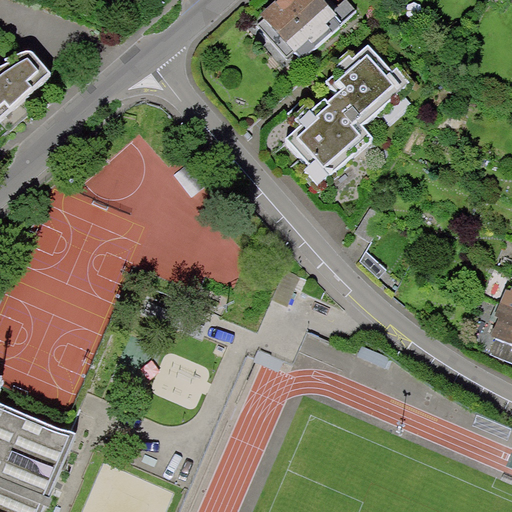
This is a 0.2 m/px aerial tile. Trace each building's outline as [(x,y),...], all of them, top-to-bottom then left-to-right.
[(318,0),(280,0),(255,23),(294,67),(339,26),(341,29),(358,14),(345,1),(331,14),(318,0)] [(511,0),(490,0),(489,3),(503,12),(511,0)] [(364,51),(323,87),(334,100),(286,142),(310,170),(304,175),(317,190),(372,142),(361,132),(408,90),(395,76),(390,81),(364,51)] [(0,122),(48,83),(27,60),(0,71),(0,122)] [(389,221),(369,208),(351,234),(371,247),(389,221)] [(365,256),(355,271),(375,287),(386,272),(365,256)] [(511,293),(511,295),(506,292),(493,322),(498,325),(483,360),(511,372),(511,293)] [(0,511),(47,511),(78,443),(0,408),(0,511)]
